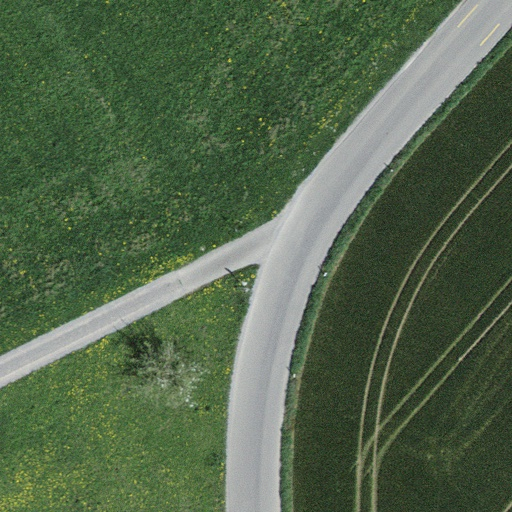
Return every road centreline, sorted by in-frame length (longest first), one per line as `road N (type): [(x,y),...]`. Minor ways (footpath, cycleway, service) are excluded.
road 1 (unclassified): [(506,0),(353,167),(302,245),(271,318),(256,397),(256,511)]
road 2 (track): [(302,245),(228,266),(0,380)]
